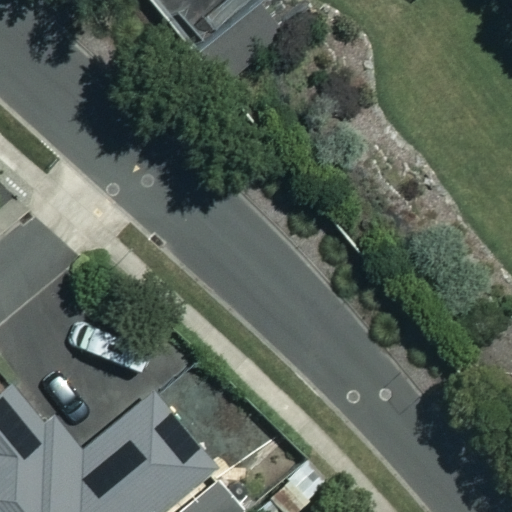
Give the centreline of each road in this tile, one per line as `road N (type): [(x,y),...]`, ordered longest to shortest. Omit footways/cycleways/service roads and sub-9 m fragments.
road 1 (residential): [(473,511),(338,349),(129,153)]
road 2 (residential): [(129,153),(90,200),(0,279)]
road 3 (residential): [(129,153),(0,38)]
